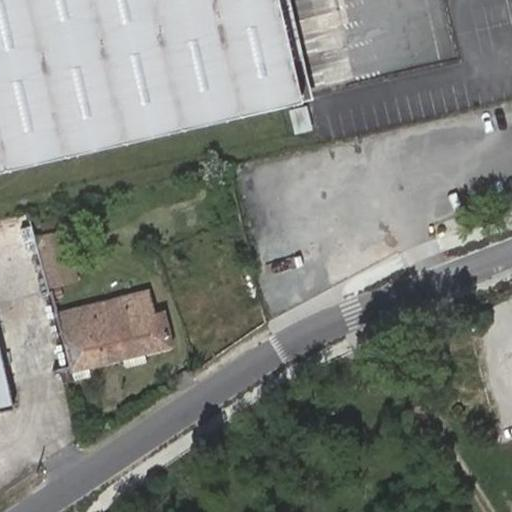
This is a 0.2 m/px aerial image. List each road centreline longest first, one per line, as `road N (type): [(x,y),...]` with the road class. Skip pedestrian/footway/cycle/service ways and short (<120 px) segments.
road 1 (tertiary): [(37,511),(275,354),(511,252)]
road 2 (unknown): [(198,406),(155,285),(134,268),(106,264)]
